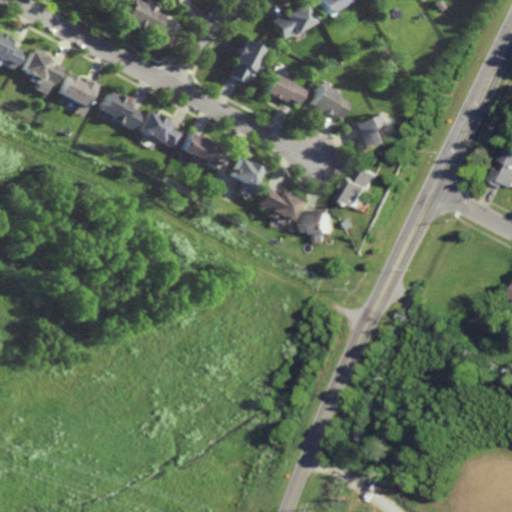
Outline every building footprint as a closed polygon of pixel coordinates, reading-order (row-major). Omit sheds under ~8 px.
[(131,0),(141,5),(142,4),(152,9),(151,11),(163,17),(154,35),(142,28),(139,32),(131,28),(131,27),(125,24),(126,23),(118,19),(128,0),(131,0)] [(349,0),(323,16),(313,0),(349,0)] [(311,23),(284,39),(273,20),(284,14),(285,15),(292,11),(291,10),(300,4),(311,23)] [(0,40),(4,42),(3,45),(15,51),(6,70),(0,66),(0,40)] [(255,46),(260,41),(264,46),(261,49),(264,51),(259,60),(264,63),(259,74),(254,71),(253,73),(249,71),(242,83),(229,76),(236,63),(234,62),(245,40),(255,46)] [(48,88),(36,82),(34,86),(25,82),(28,77),(15,71),(25,52),(46,63),(45,63),(57,69),(48,88)] [(280,78),(281,76),(289,80),(288,82),(292,84),(292,86),(300,90),(293,104),(285,100),(283,103),(263,93),(273,74),(280,78)] [(79,85),(83,78),(96,85),(84,109),(80,107),(79,108),(54,95),(64,76),(70,79),(70,80),(79,85)] [(328,92),(329,90),(332,89),(335,90),(336,94),(335,96),(333,96),(333,97),(345,103),(337,119),(326,113),(323,117),(315,113),(316,112),(305,106),(312,94),(316,86),(328,92)] [(112,97),(113,96),(121,100),(121,102),(129,105),(128,108),(140,114),(131,131),(109,120),(110,118),(96,111),(105,94),(112,97)] [(153,117),(153,116),(164,121),(163,122),(170,126),(168,129),(180,134),(172,150),(161,144),(160,144),(137,132),(146,114),(153,117)] [(380,126),(381,125),(390,145),(369,155),(360,137),(358,138),(351,125),(374,114),(380,126)] [(213,171),(202,165),(204,163),(180,151),(189,133),(203,139),(202,141),(223,151),(213,171)] [(511,186),(504,182),(501,188),(489,181),(496,167),(499,169),(503,161),(499,159),(506,146),(511,149),(511,186)] [(244,165),(245,163),(249,166),(250,165),(259,170),(249,190),(248,189),(242,199),(232,194),(234,191),(236,192),(240,184),(227,177),(236,160),(244,165)] [(361,210),(342,200),(346,193),(345,192),(349,185),(350,186),(353,179),(356,181),(363,166),(380,175),(361,210)] [(275,195),(276,193),(294,203),(286,218),(281,216),(280,218),(278,217),(277,218),(274,217),(273,220),(263,216),(266,211),(254,206),(263,189),(275,195)] [(333,231),(321,232),(321,230),(313,230),(313,229),(300,229),(300,217),(309,217),(309,211),(333,211),(333,231)]
